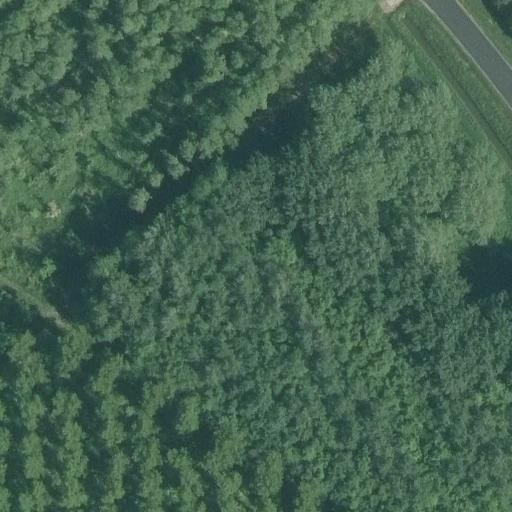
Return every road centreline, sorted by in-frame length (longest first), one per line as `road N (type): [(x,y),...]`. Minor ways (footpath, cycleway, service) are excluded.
road 1 (track): [(0,393),(387,23)]
road 2 (track): [(346,511),(0,283)]
road 3 (track): [(350,227),(254,148)]
